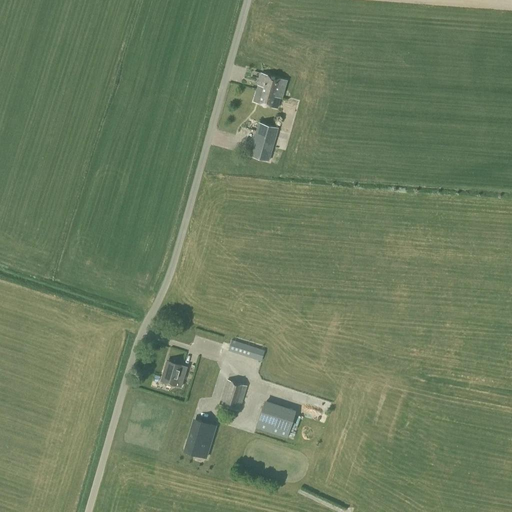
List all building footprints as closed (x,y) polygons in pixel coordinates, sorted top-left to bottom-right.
[(257,89),(253,102),(278,109),(281,98),(282,98),(287,81),(261,74),(257,89)] [(269,161),(278,128),(258,122),(249,156),(269,161)] [(306,397),(315,367),(231,340),(228,351),(260,361),(254,381),(306,397)] [(176,386),(182,366),(167,361),(161,381),(176,386)] [(354,378),(350,395),(359,397),(363,380),(354,378)] [(239,411),(247,386),(226,380),(219,405),(239,411)] [(372,386),(384,391),(386,386),(374,382),(372,386)] [(260,405),(255,427),(288,435),(293,413),(260,405)] [(215,426),(196,420),(195,422),(191,435),(190,441),(187,442),(185,448),(188,453),(194,455),(195,453),(205,456),(205,458),(206,458),(215,426)] [(280,464),(279,438),(249,439),(250,465),(280,464)] [(339,446),(336,464),(342,465),(345,446),(339,446)]
